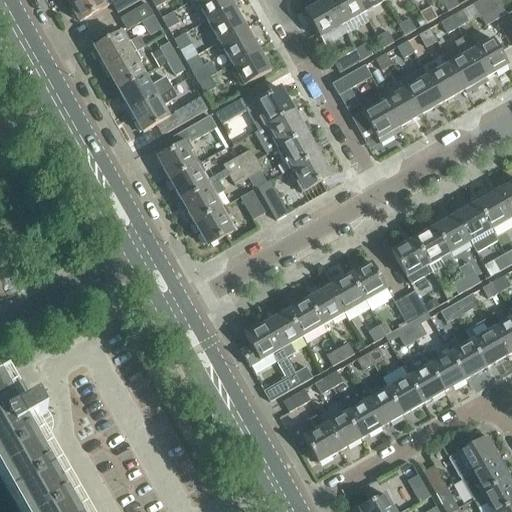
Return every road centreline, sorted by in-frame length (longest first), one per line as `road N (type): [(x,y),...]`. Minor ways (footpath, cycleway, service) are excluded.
road 1 (residential): [(179,511),(89,351),(58,368),(64,449),(101,511)]
road 2 (secondary): [(139,250),(0,8)]
road 3 (residential): [(174,312),(374,196)]
road 4 (residential): [(374,196),(261,0)]
road 5 (residential): [(294,511),(489,403)]
road 6 (secondary): [(269,478),(174,312)]
road 7 (residential): [(0,329),(139,250)]
road 8 (residential): [(374,196),(511,119)]
